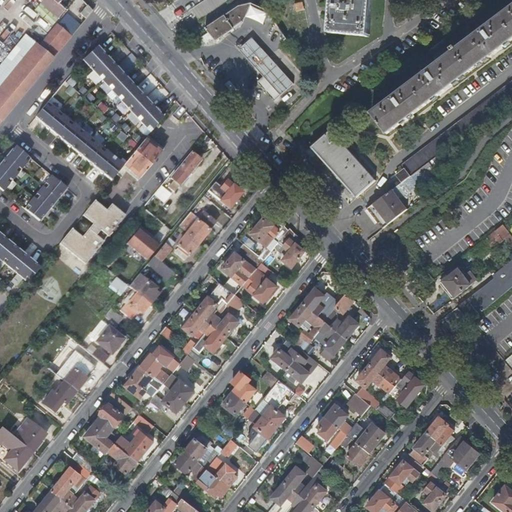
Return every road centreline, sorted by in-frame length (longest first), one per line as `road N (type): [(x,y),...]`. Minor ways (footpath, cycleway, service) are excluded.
road 1 (residential): [(4,511),(274,177)]
road 2 (residential): [(117,511),(333,243)]
road 3 (residential): [(394,310),(230,511)]
road 4 (primary): [(117,0),(274,177)]
road 5 (residential): [(0,206),(47,240),(88,193),(8,122)]
road 6 (residential): [(343,511),(452,375)]
road 7 (residential): [(8,122),(111,0)]
